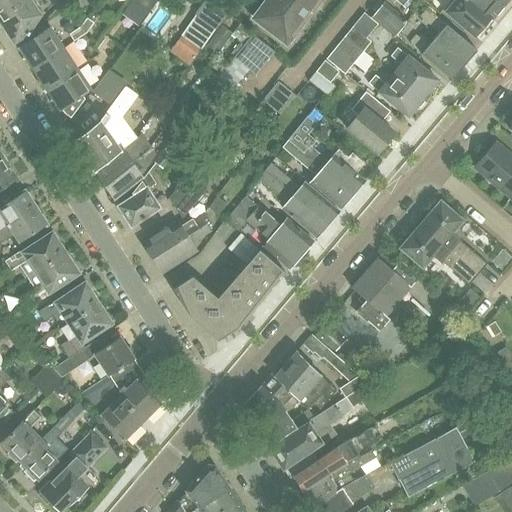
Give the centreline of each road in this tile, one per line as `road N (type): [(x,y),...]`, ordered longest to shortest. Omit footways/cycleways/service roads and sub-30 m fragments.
road 1 (unclassified): [(215,413),(0,83)]
road 2 (unclassified): [(426,162),(215,413)]
road 3 (unclassified): [(511,61),(426,162)]
road 4 (residential): [(215,413),(132,511)]
